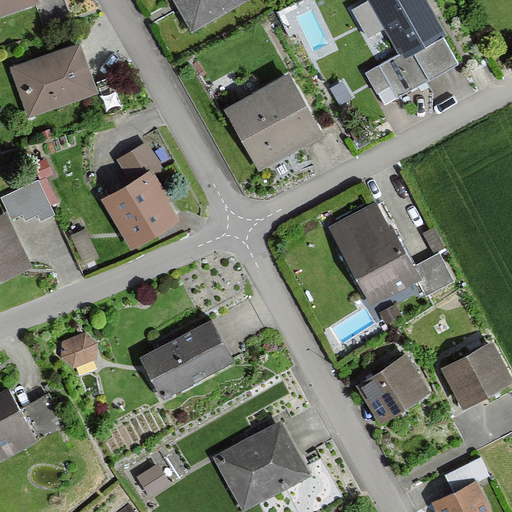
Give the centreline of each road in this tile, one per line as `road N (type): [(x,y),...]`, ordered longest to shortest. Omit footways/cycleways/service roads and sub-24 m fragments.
road 1 (motorway): [(0,317),(511,123)]
road 2 (residential): [(239,229),(393,511)]
road 3 (motorway): [(301,0),(0,106)]
road 4 (residential): [(239,229),(511,87)]
road 5 (residential): [(111,0),(239,229)]
road 6 (residential): [(0,325),(239,229)]
